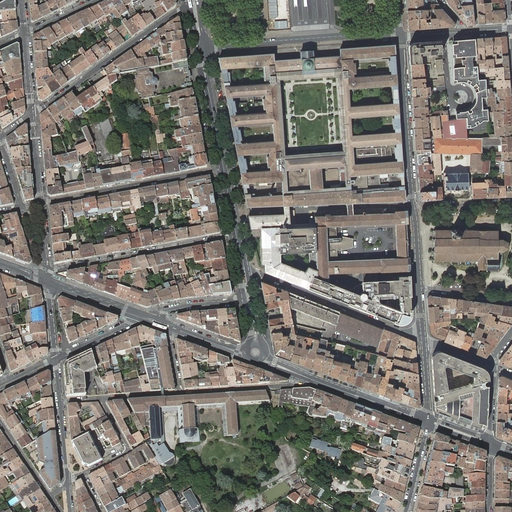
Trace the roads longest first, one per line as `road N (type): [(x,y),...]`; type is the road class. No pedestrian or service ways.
road 1 (secondary): [(247,272),(206,45)]
road 2 (secondary): [(206,45),(399,35)]
road 3 (residential): [(188,8),(32,115)]
road 4 (residential): [(46,270),(232,236)]
road 5 (residential): [(423,339),(247,272)]
road 6 (residential): [(219,168),(40,204)]
road 7 (residential): [(399,35),(412,206)]
road 8 (secondary): [(306,377),(428,421)]
road 9 (residential): [(180,393),(306,377)]
